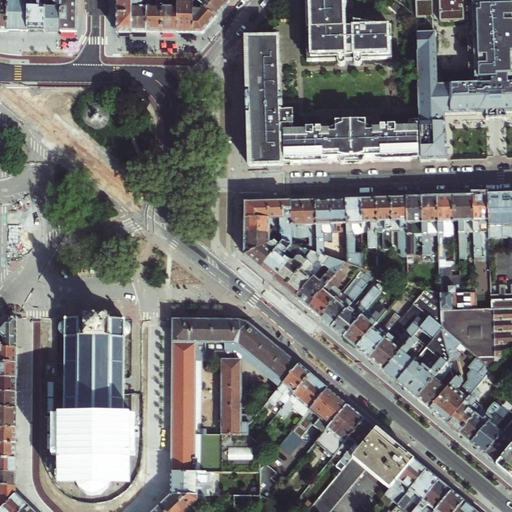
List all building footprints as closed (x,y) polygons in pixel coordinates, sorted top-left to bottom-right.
[(7,0),(7,31),(20,31),(26,31),(28,31),(28,0),(7,0)] [(28,0),(28,31),(37,31),(45,32),(45,0),(28,0)] [(45,0),(45,32),(53,32),(61,32),(61,0),(45,0)] [(77,1),(76,0),(61,0),(61,32),(69,32),(77,33),(77,1)] [(117,32),(125,33),(133,33),(133,0),(117,0),(117,11),(117,32)] [(148,3),(148,0),(133,0),(133,33),(140,33),(147,33),(148,9),(148,4),(148,3)] [(147,33),(154,33),(162,33),(162,0),(153,0),(155,1),(156,1),(156,4),(153,4),(152,3),(148,3),(148,4),(148,9),(147,33)] [(162,0),(162,33),(168,33),(178,33),(178,9),(178,0),(162,0)] [(178,33),(185,33),(193,34),(194,2),(195,0),(178,0),(178,9),(178,33)] [(196,0),(195,0),(194,2),(193,34),(197,34),(203,34),(212,23),(217,18),(196,0)] [(196,0),(217,18),(221,12),(226,6),(218,0),(196,0)] [(307,0),(308,32),(310,32),(310,45),(309,45),(309,51),(306,51),(306,63),(316,63),(316,62),(337,62),(337,64),(338,66),(339,66),(340,67),(342,67),(343,66),(344,65),(344,64),(345,63),(345,57),(353,57),(353,64),(354,65),(355,66),(356,66),(357,66),(358,66),(359,66),(359,65),(360,64),(361,62),(360,61),(381,60),(381,61),(393,61),(392,49),(390,49),(389,29),(353,23),(353,29),(343,29),(346,0),(307,0)] [(420,156),(420,162),(447,161),(447,135),(446,135),(446,115),(487,115),(487,120),(496,120),(507,119),(507,114),(511,113),(511,85),(507,86),(507,81),(511,81),(511,23),(511,22),(511,0),(497,0),(471,1),(473,83),(476,83),(477,87),(436,89),(434,25),(464,25),(463,1),(415,3),(415,17),(416,63),(417,87),(416,87),(417,109),(418,109),(418,124),(418,139),(420,156)] [(247,39),(246,39),(247,94),(245,94),(246,103),(246,114),(248,114),(250,167),(283,166),(283,163),(293,163),(293,164),(317,163),(318,163),(318,162),(318,159),(325,159),(337,159),(338,160),(341,163),(341,164),(342,164),(343,164),(344,164),(345,162),(358,162),(359,163),(359,164),(360,164),(361,164),(362,163),(363,163),(363,162),(365,160),(366,158),(378,157),(385,157),(385,161),(410,161),(410,159),(411,159),(411,157),(420,156),(418,139),(418,124),(408,124),(408,131),(395,131),(395,128),(386,128),(386,132),(384,132),(384,129),(379,129),(379,131),(375,131),(372,131),(370,131),(368,130),(366,130),(364,128),(364,127),(360,127),(360,123),(338,124),(338,127),(334,127),(334,129),(332,130),(330,131),(327,132),(324,133),(321,133),(320,133),(319,132),(319,130),(315,130),(315,134),(312,134),(312,130),(304,131),(304,133),(290,133),(290,127),(293,127),(292,122),(291,122),(291,121),(292,120),(292,112),(281,113),(281,92),(280,92),(279,62),(277,62),(276,42),(278,42),(278,39),(247,39)] [(511,195),(504,196),(488,196),(489,232),(489,237),(489,239),(511,238),(511,195)] [(489,232),(488,196),(480,197),(472,197),(473,233),(474,257),(482,257),(481,237),(480,235),(479,235),(479,232),(489,232)] [(437,198),(438,234),(439,263),(439,269),(450,269),(452,268),(453,267),(454,266),(454,264),(452,197),(445,198),(437,198)] [(440,295),(441,311),(476,310),(475,293),(475,289),(463,290),(460,290),(459,259),(457,197),(455,197),(452,197),(454,264),(454,266),(453,267),(452,268),(450,269),(439,269),(440,295)] [(457,197),(459,259),(466,259),(466,258),(466,236),(465,235),(464,235),(464,233),(473,233),(472,197),(464,197),(457,197)] [(406,199),(408,254),(407,256),(413,256),(415,256),(414,237),(412,237),(412,234),(422,234),(421,198),(413,199),(406,199)] [(429,198),(421,198),(422,234),(423,256),(424,264),(429,264),(428,255),(430,255),(430,236),(427,237),(427,234),(438,234),(437,198),(429,198)] [(376,200),(377,248),(377,250),(384,249),(383,231),(392,231),(391,199),(385,199),(376,200)] [(399,199),(391,199),(392,231),(398,230),(399,250),(401,250),(401,254),(408,254),(406,199),(399,199)] [(346,201),(346,224),(347,264),(355,266),(361,268),(363,269),(362,254),(355,254),(355,236),(362,236),(362,233),(361,200),(353,200),(346,201)] [(371,248),(377,248),(376,200),(368,200),(361,200),(362,233),(368,233),(368,248),(371,248)] [(331,225),(331,201),(324,201),(315,202),(317,253),(324,256),(323,241),(332,241),(331,225)] [(338,201),(331,201),(331,225),(346,224),(346,201),(338,201)] [(245,211),(245,219),(279,219),(290,219),(290,202),(250,204),(245,204),(245,211)] [(303,202),(290,202),(290,219),(279,219),(279,235),(279,240),(280,241),(283,242),(291,245),(290,226),(297,226),(297,228),(302,228),(302,234),(309,234),(309,246),(305,246),(305,250),(310,251),(317,253),(315,202),(303,202)] [(279,235),(279,219),(245,219),(245,226),(245,234),(279,235)] [(245,245),(245,256),(279,240),(279,235),(245,234),(245,245)] [(280,241),(279,240),(245,256),(255,264),(260,269),(283,242),(280,241)] [(291,245),(283,242),(260,269),(270,277),(274,280),(292,259),(300,248),(291,245)] [(307,262),(284,289),(292,295),(296,299),(315,276),(324,265),(330,258),(324,256),(317,253),(310,251),(304,260),(307,262)] [(281,286),(284,289),(307,262),(304,260),(302,258),(301,258),(300,258),(298,258),(297,258),(295,261),(292,259),(274,280),(281,286)] [(315,276),(296,299),(303,304),(308,309),(346,263),(330,258),(324,265),(331,271),(322,282),(315,276)] [(346,263),(308,309),(317,316),(320,318),(341,293),(336,289),(355,266),(347,264),(346,263)] [(327,325),(332,329),(353,303),(377,274),(363,269),(361,268),(359,271),(361,272),(342,295),(341,293),(320,318),(327,325)] [(340,335),(343,338),(368,309),(384,289),(378,284),(375,288),(374,288),(361,304),(361,306),(358,309),(358,307),(353,303),(332,329),(340,335)] [(500,294),(491,294),(491,309),(511,308),(511,284),(511,294),(506,294),(506,285),(499,285),(500,294)] [(426,290),(402,320),(369,359),(378,367),(384,372),(414,336),(420,329),(429,318),(442,328),(441,311),(440,295),(426,290)] [(368,309),(343,338),(351,344),(356,349),(377,324),(387,312),(387,311),(381,307),(374,315),(368,309)] [(511,308),(491,309),(476,310),(441,311),(442,328),(442,329),(460,344),(476,358),(491,370),(511,352),(511,308)] [(377,324),(356,349),(364,355),(369,359),(402,320),(396,315),(384,329),(377,324)] [(66,321),(66,320),(64,320),(64,322),(65,322),(65,323),(63,323),(60,325),(59,327),(58,329),(59,332),(60,334),(62,335),(65,336),(66,336),(66,337),(65,337),(65,339),(65,424),(64,424),(64,426),(56,426),(56,430),(55,430),(55,432),(56,432),(56,445),(55,445),(55,447),(56,447),(56,453),(63,453),(63,454),(64,454),(64,476),(64,478),(66,478),(66,477),(72,477),(78,477),(78,478),(80,478),(80,481),(81,483),(82,486),(83,488),(85,490),(88,491),(90,492),(93,492),(96,492),(98,491),(101,490),(103,489),(105,487),(106,484),(107,482),(107,479),(109,479),(109,478),(114,478),(122,478),(122,479),(124,479),(124,477),(123,477),(124,454),(124,452),(132,452),(132,448),(133,448),(133,446),(132,446),(132,433),(133,433),(133,431),(132,431),(132,426),(125,426),(125,424),(124,424),(124,339),(125,339),(125,337),(124,337),(124,336),(127,336),(129,334),(130,332),(131,330),(130,327),(129,325),(127,324),(124,323),(124,322),(125,322),(125,320),(123,320),(123,321),(110,321),(110,320),(108,320),(108,318),(107,318),(107,317),(106,317),(106,316),(105,316),(103,316),(103,317),(101,317),(101,318),(100,318),(100,321),(89,321),(89,319),(88,319),(88,317),(87,317),(87,316),(85,316),(85,317),(83,317),(83,318),(82,318),(82,319),(81,319),(81,320),(79,320),(79,321),(66,321)] [(429,318),(420,329),(424,333),(417,341),(421,345),(428,336),(432,340),(440,332),(442,329),(442,328),(429,318)] [(18,319),(13,319),(9,319),(0,329),(0,345),(4,349),(17,350),(18,319)] [(173,320),(173,381),(172,435),(207,436),(207,430),(201,430),(203,362),(223,362),(222,436),(250,436),(249,427),(258,416),(242,416),(242,361),(234,361),(235,352),(207,352),(207,344),(201,344),(201,321),(173,320)] [(246,324),(239,321),(201,321),(201,344),(207,344),(207,352),(235,352),(280,390),(300,367),(274,346),(249,325),(246,324)] [(453,381),(430,410),(441,419),(447,424),(476,389),(491,370),(476,358),(468,368),(471,370),(467,375),(468,381),(463,387),(468,391),(464,395),(457,389),(462,382),(457,360),(459,357),(457,351),(455,349),(460,344),(442,329),(440,332),(447,363),(449,372),(451,378),(453,381)] [(427,375),(420,368),(414,363),(398,383),(408,392),(417,399),(447,363),(440,332),(432,340),(427,348),(440,359),(430,372),(427,375)] [(416,338),(414,336),(384,372),(392,378),(398,383),(414,363),(417,359),(414,357),(417,354),(411,349),(416,343),(413,341),(416,338)] [(0,364),(17,365),(17,357),(17,350),(4,349),(0,345),(0,364)] [(426,406),(430,410),(453,381),(451,378),(449,372),(447,363),(417,399),(426,406)] [(0,378),(17,379),(17,371),(17,365),(0,364),(0,378)] [(427,375),(430,372),(422,365),(420,368),(427,375)] [(267,406),(278,415),(280,414),(311,377),(306,372),(300,367),(280,390),(267,406)] [(320,384),(311,377),(280,414),(285,419),(294,408),(306,418),(329,391),(320,384)] [(0,394),(17,394),(17,386),(17,379),(0,378),(0,394)] [(476,389),(447,424),(456,431),(459,434),(481,407),(474,402),(481,393),(476,389)] [(309,442),(314,447),(317,443),(348,407),(338,399),(329,391),(306,418),(262,471),(261,474),(261,489),(261,497),(270,500),(281,487),(269,477),(304,437),(310,442),(309,442)] [(0,409),(17,410),(17,401),(17,394),(0,394),(0,409)] [(485,455),(507,428),(511,421),(511,409),(511,408),(511,403),(507,399),(503,405),(471,444),(480,451),(485,455)] [(471,444),(503,405),(498,400),(488,412),(481,407),(459,434),(467,441),(471,444)] [(348,407),(317,443),(326,450),(325,454),(330,458),(333,456),(335,458),(343,448),(366,422),(358,416),(348,407)] [(0,429),(17,430),(17,420),(17,410),(0,409),(0,429)] [(366,422),(343,448),(349,453),(341,462),(344,465),(342,467),(345,469),(377,431),(372,427),(366,422)] [(511,431),(507,428),(485,455),(492,461),(497,465),(511,446),(511,431)] [(0,445),(17,445),(17,436),(17,430),(0,429),(0,445)] [(314,506),(308,511),(332,511),(336,506),(369,468),(393,488),(415,462),(407,456),(389,441),(377,431),(345,469),(314,506)] [(207,436),(172,435),(172,454),(172,473),(216,474),(261,474),(262,471),(262,446),(250,436),(222,436),(207,436)] [(0,460),(16,460),(16,453),(17,445),(0,445),(0,460)] [(309,445),(301,455),(305,458),(313,448),(309,445)] [(511,477),(511,446),(497,465),(507,474),(511,477)] [(0,473),(16,474),(16,466),(16,460),(0,460),(0,473)] [(393,488),(386,496),(399,506),(427,473),(421,468),(415,462),(393,488)] [(0,487),(16,488),(16,481),(16,474),(0,473),(0,487)] [(172,473),(171,496),(205,496),(225,496),(225,493),(216,493),(216,474),(172,473)] [(399,506),(406,511),(415,511),(440,483),(434,479),(427,473),(399,506)] [(415,511),(436,511),(452,494),(447,489),(440,483),(415,511)] [(0,511),(1,511),(17,496),(16,495),(16,492),(16,488),(0,487),(0,511)] [(261,497),(261,489),(255,488),(252,491),(252,497),(261,497)] [(458,511),(465,504),(459,499),(452,494),(436,511),(458,511)] [(22,511),(27,507),(22,502),(17,496),(1,511),(22,511)] [(171,496),(166,501),(159,507),(163,511),(192,511),(198,508),(205,507),(205,496),(171,496)] [(300,511),(301,511),(308,511),(314,506),(309,501),(300,511)]
